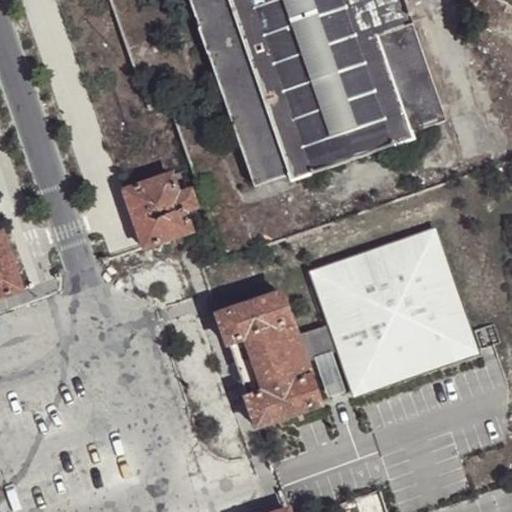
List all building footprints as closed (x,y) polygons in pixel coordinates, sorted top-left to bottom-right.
[(189,0),(200,30),(198,30),(207,56),(210,55),(256,188),(291,176),(292,181),(311,176),(312,177),(395,149),(394,146),(412,141),(410,135),(445,121),(411,27),(413,26),(410,17),(412,17),(405,0),(189,0)] [(149,110),(167,104),(165,96),(146,101),(149,110)] [(190,233),(192,232),(185,213),(197,208),(192,192),(180,196),(173,176),(125,192),(145,249),(190,233)] [(333,325),(297,336),(306,363),(342,351),(357,393),(475,350),(432,232),(314,274),(333,325)] [(0,302),(22,295),(3,238),(0,238),(0,302)] [(282,295),(218,316),(256,428),(321,407),(306,363),(297,336),(282,295)] [(487,325),(475,329),(482,348),(494,343),(487,325)]
